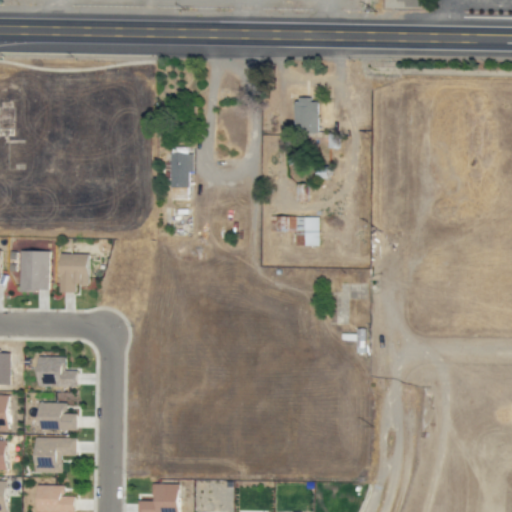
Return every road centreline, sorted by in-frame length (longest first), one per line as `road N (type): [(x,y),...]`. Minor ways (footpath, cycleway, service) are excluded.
road 1 (residential): [(355,511),(396,198),(399,40)]
road 2 (primary): [(399,40),(0,33)]
road 3 (residential): [(334,345),(272,284),(258,285),(213,301),(203,355)]
road 4 (residential): [(106,511),(107,323)]
road 5 (residential): [(253,35),(252,170),(237,183),(206,184)]
road 6 (residential): [(378,337),(511,339)]
